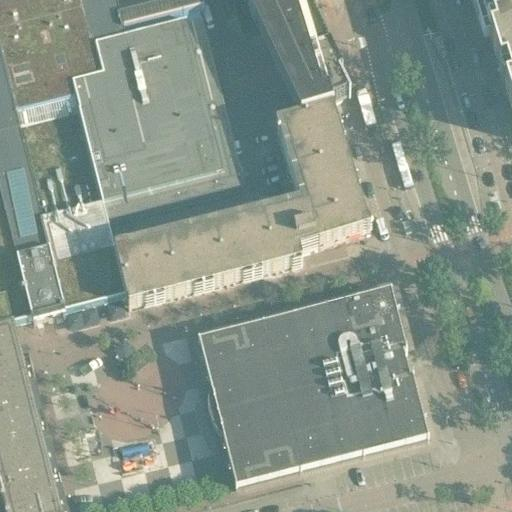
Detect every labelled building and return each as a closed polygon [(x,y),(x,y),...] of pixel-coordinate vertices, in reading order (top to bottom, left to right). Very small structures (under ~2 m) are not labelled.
[(0,0),(0,494),(0,495),(3,505),(4,511),(58,511),(54,496),(46,461),(45,459),(39,436),(31,405),(18,350),(13,331),(32,326),(33,331),(36,330),(35,326),(34,324),(20,268),(20,267),(25,265),(26,267),(26,268),(27,269),(28,270),(30,271),(31,271),(33,272),(34,272),(36,271),(37,271),(38,270),(39,269),(40,268),(41,267),(42,265),(42,264),(42,262),(42,261),(47,260),(62,319),(63,324),(66,323),(65,319),(125,304),(114,258),(107,232),(106,228),(242,194),(242,193),(227,134),(229,134),(225,118),(223,119),(223,118),(223,117),(222,115),(221,111),(215,88),(214,83),(213,78),(212,75),(212,74),(200,28),(193,0),(0,0)] [(242,0),(248,10),(242,13),(255,39),(260,37),(271,58),(283,84),(292,103),(296,110),(291,113),(294,119),(279,123),(282,132),(329,118),(330,118),(329,114),(347,106),(339,88),(330,71),(317,43),(295,0),(242,0)] [(511,0),(470,0),(476,19),(482,17),(499,73),(505,71),(510,88),(504,89),(511,115),(511,0)] [(329,118),(282,132),(273,135),(276,148),(277,148),(297,213),(126,255),(126,254),(114,258),(125,304),(128,315),(301,271),(299,261),(366,241),(329,118)] [(390,297),(199,345),(212,395),(209,398),(208,402),(207,406),(207,413),(209,421),(211,429),(215,436),(217,439),(220,442),(224,442),(236,493),(427,445),(412,384),(409,385),(402,359),(405,358),(390,297)]
